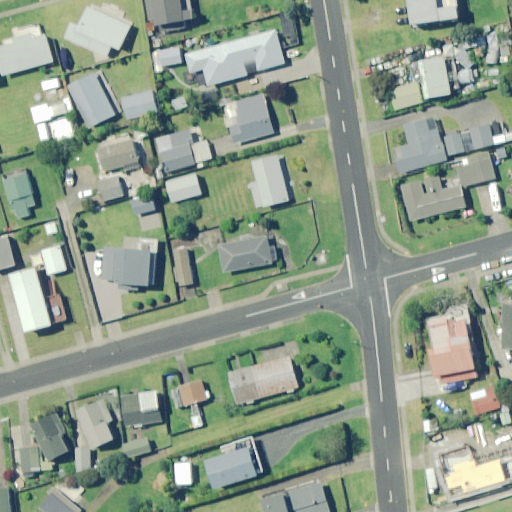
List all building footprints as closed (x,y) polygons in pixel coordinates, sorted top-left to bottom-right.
[(192,0),(147,0),(152,20),(159,19),(162,32),(188,27),(186,21),(196,19),(192,0)] [(461,18),(458,0),(411,0),(415,24),(461,18)] [(133,26),(90,7),(81,27),(73,23),(66,38),(109,57),(114,46),(123,50),(133,26)] [(287,64),(278,30),(188,54),(193,73),(207,69),(211,86),(249,76),(245,61),(256,58),(260,71),(287,64)] [(57,62),(50,33),(0,45),(0,57),(5,76),(57,62)] [(498,63),(496,44),(485,45),(487,64),(498,63)] [(185,62),(182,47),(162,51),(165,66),(185,62)] [(420,63),(426,100),(452,96),(446,59),(420,63)] [(118,115),(98,74),(71,87),(91,128),(118,115)] [(63,96),(59,79),(43,83),(47,100),(63,96)] [(423,103),(418,83),(391,90),(396,110),(423,103)] [(158,114),(154,93),(125,98),(129,119),(158,114)] [(276,133),(265,94),(236,102),(242,124),(233,127),(238,144),(276,133)] [(189,108),(187,97),(174,99),(176,110),(189,108)] [(74,111),(70,98),(33,108),(36,122),(74,111)] [(75,135),(72,119),(39,126),(42,141),(75,135)] [(449,157),(444,138),(441,138),(439,130),(432,132),(429,120),(406,126),(411,145),(396,148),(402,173),(450,161),(449,157)] [(444,138),(449,157),(511,140),(511,133),(508,134),(506,125),(497,127),(496,124),(444,138)] [(196,143),(192,128),(171,134),(174,148),(196,143)] [(140,162),(134,140),(100,149),(106,172),(140,162)] [(196,165),(191,145),(160,153),(166,173),(196,165)] [(511,157),(508,147),(469,157),(471,165),(459,168),(464,187),(498,179),(493,161),(511,157)] [(291,201),(280,156),(256,162),(266,207),(291,201)] [(205,194),(199,173),(167,182),(172,203),(205,194)] [(37,206),(30,177),(8,182),(18,220),(30,217),(28,208),(37,206)] [(125,196),(121,177),(99,182),(103,201),(125,196)] [(446,191),(442,178),(405,187),(413,221),(468,207),(463,187),(446,191)] [(155,198),(134,203),(136,215),(158,211),(155,198)] [(275,264),(270,236),(222,246),(227,273),(275,264)] [(0,270),(18,265),(10,238),(0,240),(0,270)] [(69,270),(62,247),(44,253),(51,275),(69,270)] [(157,250),(106,247),(104,280),(119,281),(119,289),(140,291),(140,285),(155,286),(157,250)] [(195,284),(189,249),(172,252),(178,287),(195,284)] [(49,303),(39,268),(13,276),(29,332),(72,320),(66,298),(49,303)] [(432,350),(438,385),(479,377),(472,341),(476,340),(472,319),(451,323),(450,316),(432,319),(437,349),(432,350)] [(299,389),(291,357),(229,373),(237,405),(299,389)] [(207,400),(203,382),(180,388),(185,406),(207,400)] [(502,408),(496,387),(473,393),(478,415),(502,408)] [(160,393),(124,398),(128,428),(164,423),(160,393)] [(119,439),(104,402),(80,412),(95,449),(119,439)] [(199,412),(192,416),(197,428),(205,425),(199,412)] [(72,454),(58,415),(34,424),(47,462),(72,454)] [(511,448),(511,438),(508,426),(496,430),(503,451),(511,448)] [(475,473),(465,436),(445,442),(455,479),(475,473)] [(154,452),(150,439),(125,445),(128,458),(154,452)] [(265,475),(257,446),(210,461),(218,489),(265,475)] [(42,472),(39,448),(23,449),(26,473),(42,472)] [(511,477),(511,456),(480,466),(486,485),(511,477)] [(332,511),(324,484),(266,501),(268,511),(332,511)] [(0,511),(12,511),(10,489),(0,489),(0,511)] [(75,511),(54,494),(42,508),(45,511),(75,511)]
